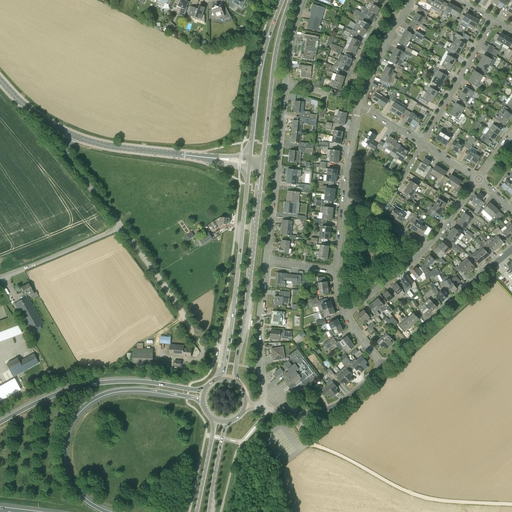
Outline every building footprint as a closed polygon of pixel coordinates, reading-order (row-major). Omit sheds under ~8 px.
[(175,0),(172,7),(175,9),(177,6),(182,8),(181,12),(185,14),(188,7),(187,7),(189,2),(184,0),(180,0),(181,0),(180,0),(175,0)] [(231,6),(234,4),(242,8),(246,1),(243,0),(229,0),(228,2),(231,6)] [(439,15),(442,10),(443,7),(441,6),(444,0),(435,0),(434,3),(432,6),(438,10),(436,14),(439,15)] [(505,4),(507,6),(510,0),(499,0),(496,5),(502,9),(505,4)] [(451,14),(455,7),(453,5),(454,4),(450,2),(444,11),(442,10),(439,15),(441,17),(443,14),(447,16),(449,15),(450,16),(451,14)] [(380,9),(373,4),(369,10),(376,15),(380,9)] [(224,18),(225,20),(231,17),(225,6),(221,8),(220,5),(217,6),(215,6),(215,7),(211,9),(213,12),(211,15),(221,19),(224,18)] [(311,14),(310,16),(321,20),(323,15),(320,14),(322,8),(312,5),(310,13),(311,14)] [(198,9),(196,8),(191,6),(188,15),(195,18),(195,19),(197,20),(198,18),(205,21),(205,15),(203,15),(205,8),(199,6),(198,9)] [(357,11),(356,13),(363,18),(368,20),(369,18),(373,20),(376,15),(369,10),(366,9),(366,8),(364,7),(360,12),(357,11)] [(455,7),(451,14),(457,17),(461,10),(455,7)] [(417,14),(413,20),(420,24),(424,18),(425,19),(427,16),(421,13),(420,15),(417,14)] [(466,28),(469,24),(473,17),(467,13),(465,16),(462,15),(459,20),(456,25),(458,27),(460,24),(466,28)] [(321,20),(310,16),(307,28),(317,31),(322,32),(324,26),(320,25),(321,20)] [(473,17),(469,24),(475,27),(479,20),(473,17)] [(409,26),(412,27),(416,30),(418,27),(425,30),(426,28),(422,25),(420,24),(413,20),(409,26)] [(370,25),(363,21),(359,26),(366,31),(370,25)] [(366,31),(359,26),(356,32),(363,37),(366,31)] [(406,31),(403,37),(409,41),(413,35),(406,31)] [(452,44),(453,45),(462,50),(465,44),(462,42),(464,38),(461,36),(456,33),(454,36),(454,37),(453,37),(453,43),(452,44)] [(502,44),(503,44),(507,37),(501,33),(500,36),(496,34),(493,38),(494,39),(495,40),(495,41),(501,45),(502,44)] [(306,40),(305,47),(312,48),(313,41),(318,42),(319,37),(317,37),(304,34),(303,39),(306,40)] [(409,41),(403,37),(399,43),(406,47),(409,41)] [(511,39),(507,37),(503,44),(509,48),(511,42),(511,39)] [(353,39),(350,44),(358,48),(360,42),(353,39)] [(448,52),(453,55),(455,53),(459,55),(462,50),(453,45),(452,44),(451,43),(448,48),(446,47),(445,50),(448,52)] [(358,48),(350,44),(347,50),(347,51),(355,54),(358,48)] [(312,48),(305,47),(304,54),(301,54),(300,58),(313,61),(313,56),(310,55),(312,48)] [(412,51),(407,47),(405,50),(413,54),(416,56),(418,53),(413,50),(412,51)] [(396,48),(392,55),(399,58),(403,52),(396,48)] [(448,56),(445,61),(453,65),(456,60),(452,58),(453,55),(448,52),(447,55),(448,56)] [(396,64),(397,65),(396,68),(402,71),(403,68),(400,66),(401,64),(402,64),(403,62),(403,60),(399,58),(392,55),(389,61),(396,65),(396,64)] [(484,55),(481,61),(489,65),(492,67),(496,59),(489,55),(488,58),(484,55)] [(344,56),(342,62),(350,66),(352,60),(344,56)] [(342,62),(338,60),(336,67),(339,68),(347,72),(350,66),(342,62)] [(436,66),(439,68),(444,71),(446,69),(450,71),(453,65),(445,61),(442,66),(438,63),(436,66)] [(482,68),(480,71),(485,74),(487,71),(486,71),(489,65),(481,61),(478,66),(482,68)] [(298,70),(301,70),(301,77),(308,78),(308,71),(311,71),(312,66),(299,65),(298,70)] [(436,66),(431,74),(433,76),(444,82),(447,76),(443,74),(444,71),(439,68),(436,66)] [(386,67),(383,73),(391,77),(394,78),(396,74),(393,72),(394,70),(386,67)] [(475,71),(471,77),(479,82),(483,76),(484,77),(485,74),(480,71),(479,74),(475,71)] [(383,81),(382,84),(388,87),(389,84),(388,83),(391,77),(383,73),(380,80),(383,81)] [(337,74),(334,81),(343,83),(345,77),(337,74)] [(430,83),(430,84),(435,87),(437,85),(441,87),(444,82),(433,76),(430,82),(430,83)] [(472,84),(471,87),(476,90),(478,87),(476,87),(479,82),(471,77),(468,82),(472,84)] [(329,86),(341,90),(343,83),(334,81),(333,84),(331,83),(330,83),(329,86)] [(372,100),(378,103),(382,97),(387,89),(388,87),(382,84),(381,87),(384,88),(382,92),(381,91),(379,95),(376,93),(372,100)] [(429,88),(426,93),(434,98),(437,92),(433,90),(435,87),(430,84),(428,87),(429,88)] [(465,87),(462,93),(470,97),(473,92),(475,93),(476,90),(471,87),(469,90),(465,87)] [(397,91),(394,90),(389,99),(391,101),(395,95),(397,91)] [(426,93),(423,91),(420,97),(424,99),(422,101),(426,103),(427,101),(431,103),(434,98),(426,93)] [(463,100),(462,103),(467,106),(470,108),(471,105),(470,104),(473,99),(470,97),(462,93),(459,98),(463,100)] [(382,97),(378,103),(384,107),(388,100),(382,97)] [(502,105),(503,105),(504,106),(510,110),(511,107),(511,100),(509,98),(505,103),(504,102),(502,105)] [(294,112),(303,113),(304,102),(295,101),(294,112)] [(390,111),(395,114),(400,106),(395,103),(390,111)] [(456,103),(453,109),(461,113),(464,108),(465,109),(467,106),(462,103),(460,106),(456,103)] [(400,106),(395,114),(400,117),(405,109),(400,106)] [(510,110),(504,106),(502,109),(504,110),(500,115),(508,120),(511,115),(508,112),(510,110)] [(461,113),(453,109),(450,114),(454,116),(452,119),(458,122),(459,119),(458,119),(461,113)] [(338,111),(337,117),(346,119),(347,113),(338,111)] [(406,121),(411,124),(416,116),(411,113),(406,121)] [(492,120),(493,121),(499,125),(501,122),(504,125),(508,120),(500,115),(497,119),(496,119),(495,119),(494,117),(492,120)] [(416,116),(411,124),(417,127),(422,120),(416,116)] [(346,119),(337,117),(336,123),(344,125),(346,119)] [(293,120),(292,131),(301,132),(302,121),(293,120)] [(493,124),(490,130),(497,135),(501,130),(497,127),(499,125),(493,121),(492,123),(493,124)] [(490,130),(487,127),(483,133),(485,134),(481,139),(488,145),(491,141),(488,140),(490,137),(493,140),(497,135),(490,130)] [(460,130),(458,128),(451,138),(454,140),(460,130)] [(436,139),(441,142),(446,135),(447,132),(442,129),(436,139)] [(301,132),(292,131),(291,142),(300,143),(301,132)] [(375,150),(377,147),(378,145),(373,142),(377,136),(369,131),(363,141),(370,146),(369,147),(375,150)] [(446,135),(441,142),(446,146),(451,138),(446,135)] [(378,145),(377,147),(384,151),(385,148),(391,152),(393,148),(398,142),(389,136),(385,144),(380,141),(378,145)] [(467,148),(473,138),(470,136),(464,146),(467,148)] [(476,139),(473,138),(467,148),(469,149),(476,139)] [(460,151),(463,145),(458,142),(457,143),(454,141),(453,143),(450,147),(454,149),(453,150),(457,152),(456,153),(459,155),(461,152),(460,151)] [(393,148),(391,152),(390,154),(402,162),(409,152),(400,147),(398,151),(393,148)] [(289,161),(298,162),(299,152),(299,151),(290,150),(289,161)] [(466,158),(471,161),(476,153),(470,150),(466,158)] [(476,153),(471,161),(476,164),(481,156),(476,153)] [(428,173),(431,168),(431,167),(429,166),(431,162),(425,159),(420,167),(425,170),(425,171),(428,173)] [(431,173),(436,176),(441,169),(436,165),(433,169),(431,168),(428,173),(427,173),(425,177),(428,178),(431,173)] [(297,177),(299,177),(301,176),(301,171),(288,169),(287,174),(288,174),(287,183),(296,184),(297,177)] [(441,187),(443,183),(446,177),(444,176),(446,172),(441,169),(436,176),(441,179),(438,185),(441,187)] [(446,183),(452,186),(457,178),(451,175),(449,179),(446,177),(443,183),(445,184),(446,183)] [(457,178),(452,186),(454,188),(453,190),(459,193),(462,188),(459,186),(462,182),(457,178)] [(502,187),(507,191),(511,184),(511,183),(509,181),(508,182),(506,180),(502,187)] [(411,181),(407,187),(415,191),(418,186),(411,181)] [(325,190),(325,194),(335,195),(336,189),(327,188),(327,185),(317,184),(317,187),(322,187),(322,190),(325,190)] [(407,194),(404,199),(407,201),(418,208),(420,205),(413,201),(416,198),(414,197),(417,193),(415,191),(407,187),(404,192),(407,194)] [(287,198),(286,202),(297,203),(299,203),(300,192),(288,191),(287,198)] [(474,200),(473,201),(478,205),(484,197),(479,194),(477,196),(474,194),(471,198),(474,200)] [(438,199),(435,204),(443,209),(446,203),(438,199)] [(297,203),(286,202),(284,201),(284,205),(285,205),(284,208),(284,209),(284,210),(284,213),(296,214),(297,203)] [(484,210),(488,214),(494,207),(490,203),(484,210)] [(388,213),(391,215),(390,216),(395,219),(400,212),(402,209),(399,208),(397,210),(395,209),(396,208),(393,206),(394,204),(388,213),(388,214),(388,213)] [(443,209),(435,204),(433,207),(431,206),(426,213),(428,214),(433,217),(437,213),(439,214),(443,209)] [(489,226),(498,217),(499,216),(497,214),(499,211),(494,207),(488,214),(492,218),(487,224),(488,224),(489,226)] [(404,218),(409,221),(413,214),(408,211),(405,215),(400,212),(395,219),(401,223),(404,218)] [(465,213),(461,218),(468,224),(472,219),(474,220),(474,222),(476,221),(478,221),(479,223),(479,225),(483,224),(483,222),(484,221),(478,217),(476,215),(473,213),(471,215),(471,216),(470,216),(469,217),(465,213)] [(411,229),(416,233),(421,225),(418,223),(418,219),(416,218),(417,216),(414,214),(413,214),(409,221),(411,223),(414,224),(411,229)] [(211,223),(213,227),(217,225),(217,224),(218,225),(219,226),(220,226),(221,226),(222,226),(223,225),(224,224),(228,224),(229,218),(220,217),(211,223)] [(468,224),(461,218),(457,223),(465,229),(468,224)] [(291,235),(292,222),(282,220),(282,227),(283,227),(282,234),(290,235),(291,235)] [(421,225),(416,233),(422,236),(423,233),(427,236),(432,229),(431,229),(425,225),(424,227),(421,225)] [(501,232),(502,233),(508,239),(511,235),(511,233),(505,226),(501,231),(502,232),(501,232)] [(454,228),(450,233),(458,239),(461,233),(454,228)] [(492,236),(490,238),(498,247),(504,243),(497,236),(499,234),(495,229),(493,231),(496,235),(493,238),(492,236)] [(203,245),(213,239),(209,233),(199,239),(203,245)] [(458,239),(450,233),(447,238),(454,243),(458,239)] [(498,247),(490,238),(486,242),(483,239),(481,241),(485,246),(487,245),(493,252),(498,247)] [(279,252),(289,253),(291,253),(292,249),(289,249),(290,241),(282,240),(281,246),(282,246),(282,248),(280,248),(279,252)] [(480,249),(477,251),(479,253),(484,260),(489,255),(483,248),(485,246),(481,241),(481,242),(478,243),(481,246),(479,248),(480,249)] [(442,242),(438,247),(445,253),(449,249),(442,242)] [(464,250),(455,244),(453,247),(461,253),(464,250)] [(445,253),(438,247),(434,251),(441,258),(445,253)] [(453,247),(451,249),(459,255),(461,253),(453,247)] [(328,252),(320,251),(317,251),(316,255),(319,255),(319,257),(322,258),(322,260),(327,261),(327,258),(328,258),(328,252)] [(469,252),(466,254),(471,259),(473,257),(479,264),(484,260),(479,253),(477,251),(476,251),(471,255),(469,252)] [(467,259),(462,263),(470,272),(475,268),(469,260),(471,259),(466,254),(466,253),(463,255),(467,259)] [(425,263),(420,268),(425,275),(430,272),(431,272),(427,268),(434,261),(430,256),(423,262),(425,263)] [(470,272),(462,263),(457,267),(456,266),(454,268),(458,273),(460,271),(462,273),(464,272),(467,275),(470,272)] [(420,268),(421,270),(419,272),(416,268),(411,272),(417,279),(419,277),(422,280),(426,278),(424,275),(425,275),(420,268)] [(430,272),(433,277),(440,274),(437,268),(431,272),(430,272)] [(276,285),(286,286),(286,279),(289,280),(289,281),(293,281),(293,275),(287,275),(287,274),(277,273),(276,285)] [(410,286),(413,283),(407,275),(406,276),(405,276),(403,277),(403,278),(401,280),(403,283),(401,285),(400,284),(406,292),(409,290),(410,289),(410,288),(410,287),(410,286)] [(446,276),(445,277),(442,279),(447,287),(452,293),(457,289),(455,286),(460,281),(457,277),(454,280),(453,278),(450,280),(449,279),(448,280),(446,276)] [(318,278),(319,289),(328,288),(327,282),(326,282),(325,277),(318,278)] [(36,292),(33,293),(28,284),(21,288),(25,295),(28,293),(32,299),(38,295),(36,292)] [(396,292),(393,294),(397,299),(402,295),(404,293),(397,284),(392,287),(396,292)] [(436,295),(442,302),(444,300),(447,298),(441,291),(439,293),(435,287),(432,289),(436,295)] [(275,305),(280,306),(281,302),(289,303),(290,292),(279,291),(281,291),(281,297),(275,296),(274,303),(275,303),(275,305)] [(397,299),(393,294),(391,296),(387,291),(383,295),(389,302),(391,300),(393,302),(397,299)] [(40,326),(43,324),(27,296),(14,304),(30,332),(31,331),(33,333),(41,329),(40,326)] [(418,307),(414,300),(412,297),(409,299),(410,302),(411,301),(415,309),(418,307)] [(378,299),(373,302),(379,309),(382,313),(387,309),(390,314),(393,311),(388,305),(385,307),(378,299)] [(318,306),(320,312),(333,307),(331,301),(322,304),(321,302),(319,303),(318,300),(309,303),(310,308),(318,306)] [(379,309),(373,302),(369,306),(376,314),(373,316),(378,323),(381,321),(378,317),(380,315),(377,311),(379,309)] [(429,303),(426,306),(431,312),(437,307),(432,302),(430,304),(429,303)] [(420,307),(422,310),(423,311),(421,312),(426,317),(431,312),(426,306),(424,304),(420,307)] [(0,341),(22,333),(5,305),(3,306),(7,318),(0,320),(0,341)] [(333,307),(320,312),(323,319),(316,321),(317,324),(325,321),(324,318),(327,317),(326,316),(335,313),(333,307)] [(365,324),(368,322),(366,321),(370,318),(368,316),(364,310),(358,315),(362,321),(363,321),(365,324)] [(411,311),(406,316),(414,324),(419,319),(413,313),(411,311)] [(272,324),(283,325),(284,313),(273,312),(272,324)] [(408,329),(414,324),(406,316),(403,319),(404,320),(398,325),(404,332),(404,331),(408,328),(408,329)] [(328,324),(331,329),(340,325),(338,319),(328,324)] [(331,329),(328,331),(329,331),(328,331),(331,336),(334,335),(343,330),(340,325),(331,329)] [(289,338),(291,338),(292,332),(282,331),(284,331),(284,333),(281,332),(281,331),(271,330),(270,339),(280,340),(280,338),(283,338),(283,339),(288,340),(289,338)] [(387,333),(382,338),(390,347),(395,342),(387,333)] [(339,350),(343,347),(351,341),(347,336),(339,342),(338,341),(337,341),(336,339),(330,343),(332,345),(334,343),(339,350)] [(336,339),(334,337),(324,343),(326,345),(330,343),(336,339)] [(390,347),(382,338),(377,342),(382,348),(384,346),(387,349),(390,347)] [(351,341),(343,347),(347,352),(350,349),(351,350),(351,349),(355,346),(351,341)] [(169,355),(191,357),(192,349),(184,348),(184,346),(170,345),(169,355)] [(285,359),(283,347),(271,349),(273,361),(285,359)] [(153,349),(133,348),(132,363),(153,364),(153,349)] [(291,387),(296,394),(318,377),(297,349),(289,356),(295,364),(292,366),(288,369),(289,371),(284,375),(285,376),(286,375),(287,377),(285,379),(289,385),(289,384),(290,383),(293,386),(291,387)] [(24,371),(38,363),(34,354),(34,353),(19,362),(24,371)] [(347,356),(343,360),(353,371),(355,369),(357,371),(359,369),(359,370),(360,371),(361,372),(365,370),(357,361),(354,363),(353,361),(350,362),(346,358),(347,358),(348,358),(349,358),(347,356)] [(362,356),(357,361),(365,370),(368,367),(365,364),(367,362),(362,356)] [(13,377),(24,371),(19,362),(17,358),(6,364),(13,377)] [(341,362),(347,369),(342,374),(350,383),(353,380),(350,377),(352,375),(350,373),(353,371),(343,360),(342,360),(341,362)] [(292,366),(288,361),(283,364),(284,365),(274,373),(277,377),(276,378),(292,366)] [(350,383),(342,374),(337,378),(342,384),(344,382),(347,385),(350,383)] [(0,401),(21,389),(15,378),(0,385),(0,401)] [(324,382),(327,386),(335,395),(338,393),(336,389),(337,388),(331,380),(329,378),(324,382)] [(335,395),(327,386),(322,391),(327,396),(329,395),(332,398),(335,395)]
